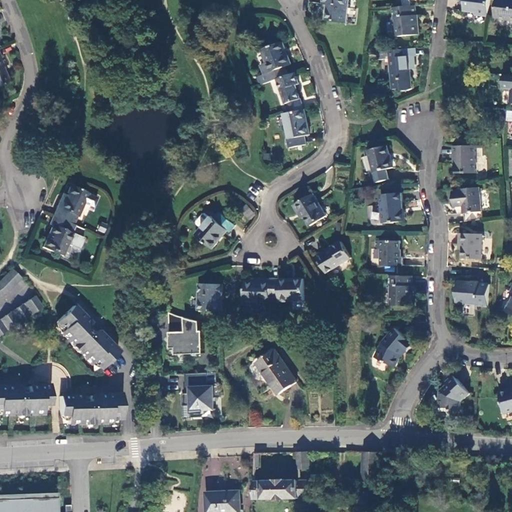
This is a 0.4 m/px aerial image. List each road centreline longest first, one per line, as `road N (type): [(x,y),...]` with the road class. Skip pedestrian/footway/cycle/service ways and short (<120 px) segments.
road 1 (unclassified): [(399,439),(0,453)]
road 2 (residential): [(299,24),(337,124),(335,149),(325,164),(277,192),(270,239)]
road 3 (residential): [(444,348),(428,124)]
road 4 (residential): [(7,0),(29,76),(3,142),(14,189),(0,197)]
